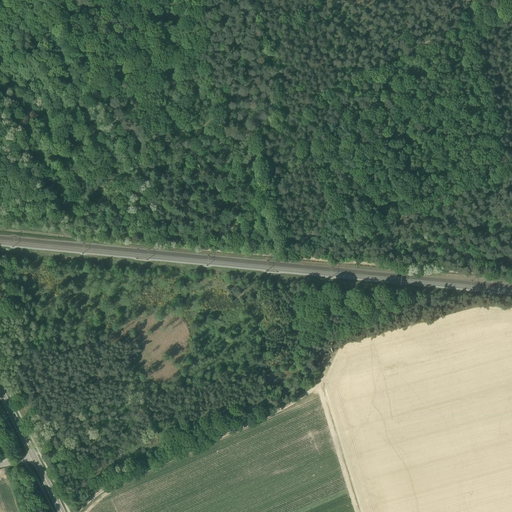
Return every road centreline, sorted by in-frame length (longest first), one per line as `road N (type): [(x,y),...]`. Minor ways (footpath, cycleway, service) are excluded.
road 1 (track): [(0,234),(377,265)]
road 2 (track): [(319,372),(312,388),(286,406),(120,478),(77,511)]
road 3 (track): [(329,91),(258,124),(275,256)]
road 4 (track): [(511,4),(329,91)]
road 5 (track): [(367,229),(511,172)]
road 6 (track): [(367,229),(329,91)]
road 7 (track): [(377,265),(511,276)]
